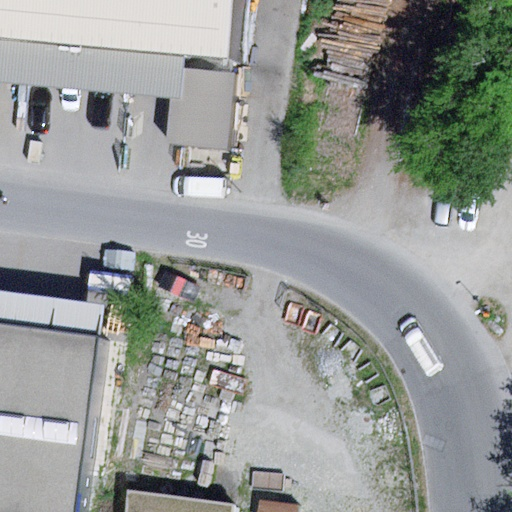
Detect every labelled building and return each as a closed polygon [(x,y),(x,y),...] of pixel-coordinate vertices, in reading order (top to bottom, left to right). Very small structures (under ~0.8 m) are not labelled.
[(257,0),(0,0),(0,47),(194,63),(251,68),(257,0)] [(194,63),(0,47),(0,87),(190,105),(194,63)] [(225,152),(167,149),(166,173),(224,176),(225,152)] [(0,290),(0,328),(104,342),(109,304),(0,290)] [(81,511),(104,342),(0,328),(0,511),(81,511)] [(232,511),(233,506),(128,492),(125,511),(232,511)]
